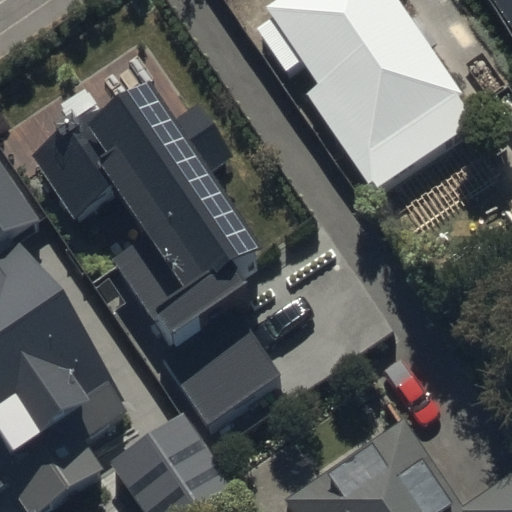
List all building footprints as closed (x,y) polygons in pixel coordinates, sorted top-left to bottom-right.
[(280,0),(257,15),(374,194),(476,128),(392,0),(280,0)] [(511,0),(491,0),(511,31),(511,0)] [(171,149),(150,115),(111,141),(100,124),(32,168),(90,256),(119,237),(133,259),(112,273),(225,444),(282,406),(240,343),(280,317),(211,211),(240,192),(199,130),(171,149)] [(0,288),(20,275),(53,253),(0,174),(0,288)] [(0,498),(8,511),(53,511),(98,484),(79,456),(120,429),(20,275),(0,288),(0,498)] [(240,511),(187,430),(115,477),(137,511),(240,511)] [(456,511),(406,436),(292,511),(456,511)] [(511,511),(511,491),(480,511),(511,511)]
